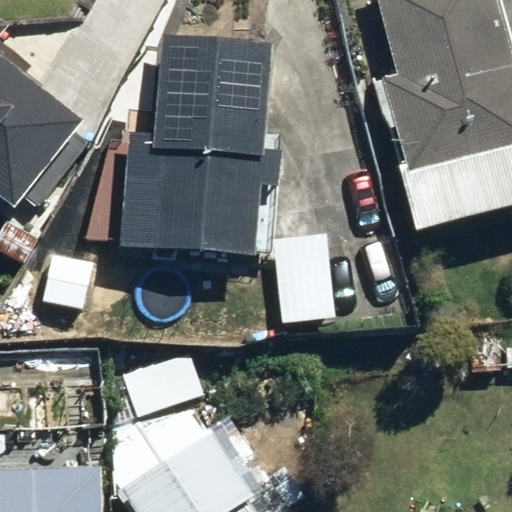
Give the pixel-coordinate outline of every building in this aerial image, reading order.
[(511,127),(484,0),(369,0),(389,86),(373,90),(393,182),(388,183),(403,252),(511,227),(511,127)] [(257,167),(263,53),(154,47),(149,154),(116,152),(110,264),(243,271),(247,199),(269,200),(270,168),(257,167)] [(0,214),(4,218),(71,140),(17,94),(31,78),(0,51),(0,214)] [(328,241),(266,243),(270,340),(332,338),(328,241)] [(91,254),(43,250),(37,314),(86,318),(91,254)] [(395,252),(352,259),(363,323),(406,316),(395,252)] [(108,511),(239,511),(186,427),(139,430),(114,445),(103,504),(108,511)] [(91,511),(92,475),(0,476),(0,511),(91,511)]
